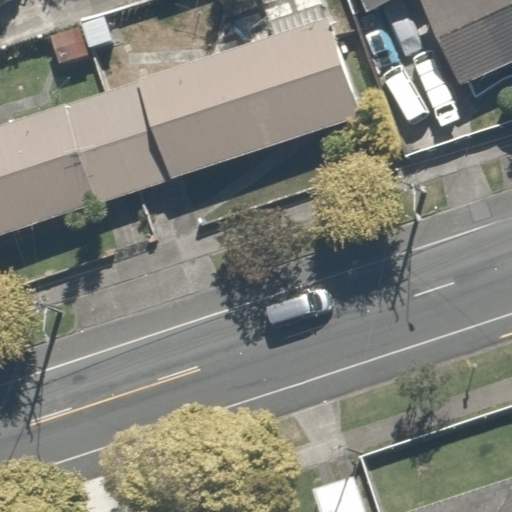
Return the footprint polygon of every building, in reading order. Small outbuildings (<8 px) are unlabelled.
[(511,0),(365,0),(369,6),(382,0),(419,0),(461,93),(511,69),(511,0)] [(108,87),(141,189),(361,117),(328,15),(108,87)] [(0,234),(141,189),(108,87),(0,121),(0,234)] [(373,511),(354,465),(303,485),(313,511),(373,511)] [(511,511),(511,475),(406,511),(511,511)]
